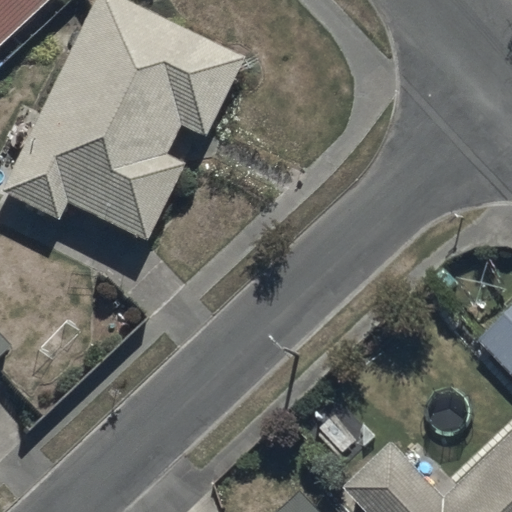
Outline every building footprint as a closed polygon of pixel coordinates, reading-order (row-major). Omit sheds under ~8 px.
[(0,0),(0,39),(42,0),(0,0)] [(135,0),(98,0),(0,182),(0,190),(55,220),(66,200),(142,241),(185,162),(164,151),(179,122),(202,134),(243,58),(135,0)] [(511,298),(477,330),(511,368),(511,298)] [(511,511),(511,431),(454,491),(394,432),(342,485),(368,511),(511,511)] [(323,511),(306,492),(283,511),(323,511)]
